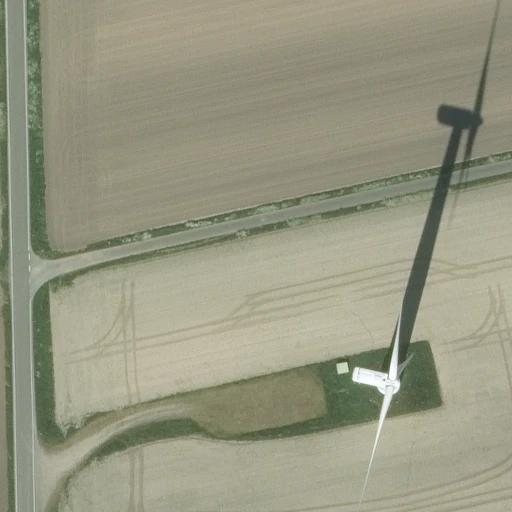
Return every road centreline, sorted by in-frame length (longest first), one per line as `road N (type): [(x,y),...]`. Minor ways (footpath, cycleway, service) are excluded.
road 1 (unclassified): [(21,275),(511,165)]
road 2 (tertiary): [(21,275),(15,0)]
road 3 (tertiary): [(26,511),(21,275)]
